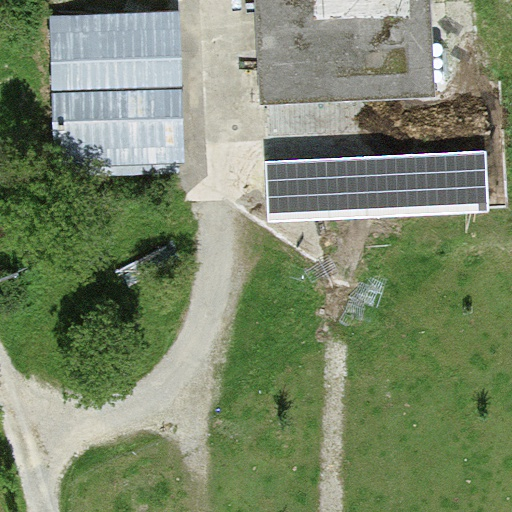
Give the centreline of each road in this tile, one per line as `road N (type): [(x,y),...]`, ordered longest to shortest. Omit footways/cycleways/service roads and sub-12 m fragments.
road 1 (track): [(209,0),(213,315),(194,359),(165,392),(125,411),(15,434)]
road 2 (track): [(459,23),(461,115),(450,152),(369,210),(338,279),(332,511)]
road 3 (track): [(41,511),(0,388)]
